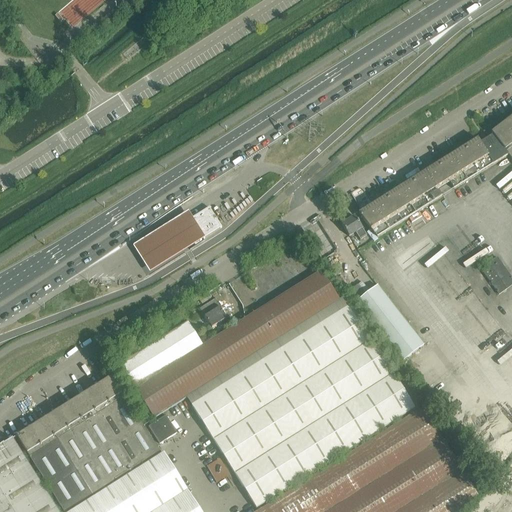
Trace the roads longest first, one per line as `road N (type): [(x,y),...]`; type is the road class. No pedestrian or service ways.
road 1 (primary): [(0,315),(481,0)]
road 2 (primary): [(450,0),(0,287)]
road 3 (unknown): [(511,267),(476,211),(465,207),(407,235),(383,261),(394,290),(470,376),(481,383),(511,371)]
road 4 (unclassified): [(0,411),(298,216)]
road 5 (unclassified): [(0,177),(278,0)]
road 6 (unclassified): [(511,81),(298,216)]
road 7 (unclassified): [(511,44),(364,138),(305,188)]
